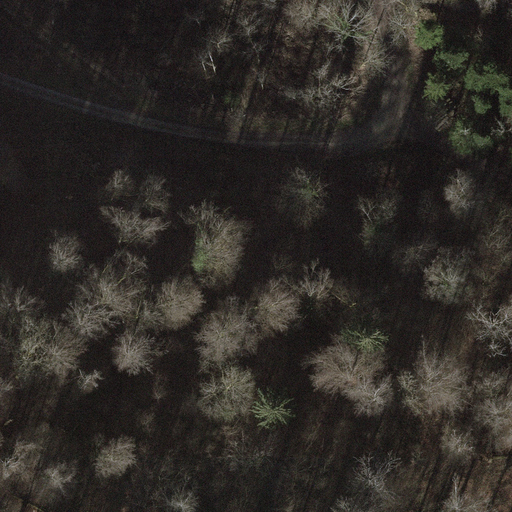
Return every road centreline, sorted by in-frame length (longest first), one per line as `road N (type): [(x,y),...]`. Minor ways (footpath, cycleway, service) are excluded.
road 1 (track): [(0,88),(222,151),(309,162),(361,157),(399,105),(376,0)]
road 2 (track): [(150,131),(3,0)]
road 3 (track): [(511,178),(399,105)]
